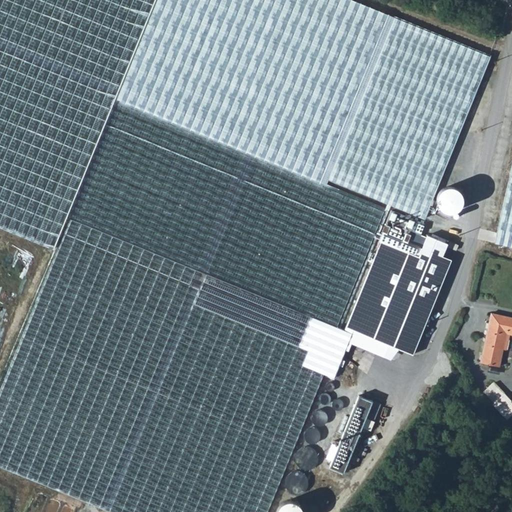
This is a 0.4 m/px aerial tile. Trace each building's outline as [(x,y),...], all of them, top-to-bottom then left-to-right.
[(118,93),(156,0),(0,0),(0,227),(55,248),(68,216),(116,98),(118,93)] [(393,17),(351,0),(156,0),(118,93),(294,165),(422,217),(488,53),(394,14),(393,17)] [(116,98),(68,216),(334,326),(383,206),(116,98)] [(511,170),(494,247),(511,250),(511,170)] [(459,207),(462,187),(445,185),(442,205),(459,207)] [(345,329),(413,357),(452,258),(440,253),(446,238),(434,232),(432,235),(428,233),(427,238),(418,234),(423,224),(391,212),(345,329)] [(55,248),(0,386),(0,465),(115,511),(264,511),(322,372),(332,348),(340,328),(334,326),(68,216),(55,248)] [(511,318),(490,314),(480,362),(499,366),(502,351),(506,352),(510,336),(511,336),(511,318)] [(332,348),(322,372),(331,375),(340,352),(332,348)] [(511,402),(493,383),(484,391),(495,402),(492,405),(506,419),(511,413),(511,402)] [(495,402),(484,391),(478,397),(489,408),(492,405),(495,402)] [(360,392),(332,456),(339,459),(347,441),(353,443),(373,397),(360,392)] [(299,446),(293,462),(313,470),(319,453),(299,446)] [(288,471),(283,487),(302,493),(307,477),(288,471)] [(279,506),(282,511),(306,511),(298,496),(279,506)]
